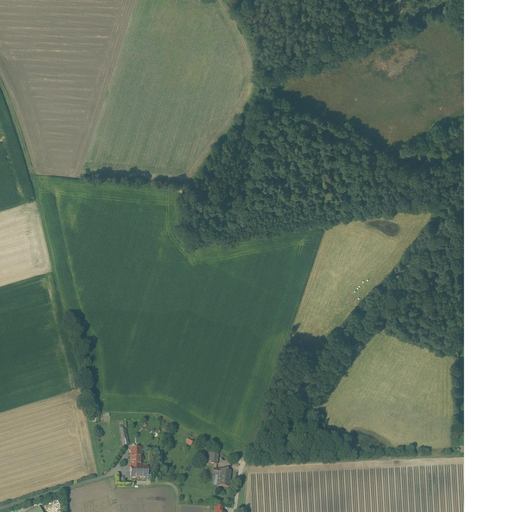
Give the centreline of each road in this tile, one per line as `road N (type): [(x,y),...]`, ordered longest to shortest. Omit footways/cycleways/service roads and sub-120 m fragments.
road 1 (track): [(223,0),(239,31),(251,96),(406,175),(485,179)]
road 2 (track): [(471,191),(261,437)]
road 3 (track): [(0,83),(53,272)]
